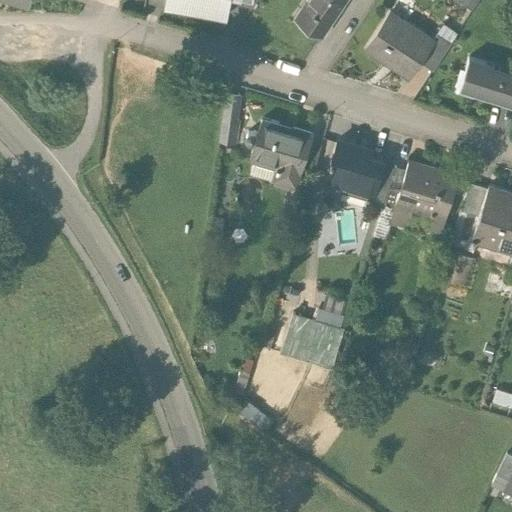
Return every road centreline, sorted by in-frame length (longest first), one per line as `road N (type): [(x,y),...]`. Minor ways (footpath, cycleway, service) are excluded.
road 1 (residential): [(97,27),(511,153)]
road 2 (secondary): [(49,177),(110,265),(170,382),(207,511)]
road 3 (residential): [(97,27),(89,134),(49,177)]
